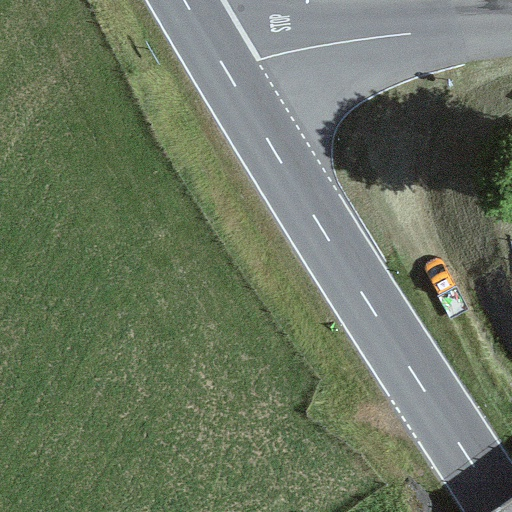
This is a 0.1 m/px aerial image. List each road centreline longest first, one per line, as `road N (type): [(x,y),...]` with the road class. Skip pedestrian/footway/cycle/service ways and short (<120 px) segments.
road 1 (secondary): [(507,511),(224,69)]
road 2 (residential): [(224,69),(375,33),(511,24)]
